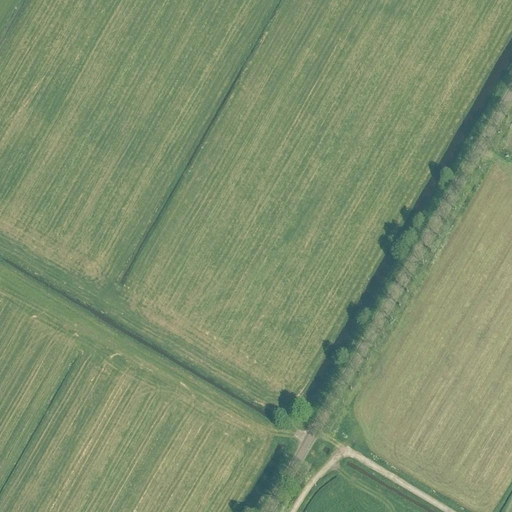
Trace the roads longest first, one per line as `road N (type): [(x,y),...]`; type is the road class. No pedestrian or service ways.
road 1 (tertiary): [(269,511),(511,93)]
road 2 (track): [(451,511),(315,431)]
